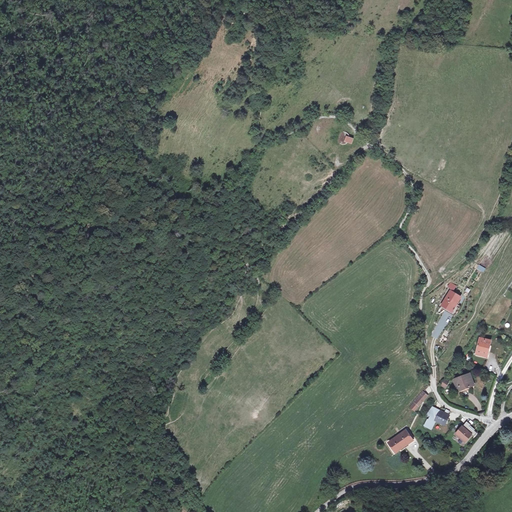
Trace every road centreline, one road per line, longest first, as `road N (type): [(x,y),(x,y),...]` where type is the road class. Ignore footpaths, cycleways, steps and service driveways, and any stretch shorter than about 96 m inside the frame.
road 1 (track): [(231,0),(260,27),(271,53),(261,136),(342,117),(410,178),(413,199),(401,234),(429,283),(421,334),(434,388)]
road 2 (tertiary): [(318,511),(356,486),(452,472),(496,426)]
